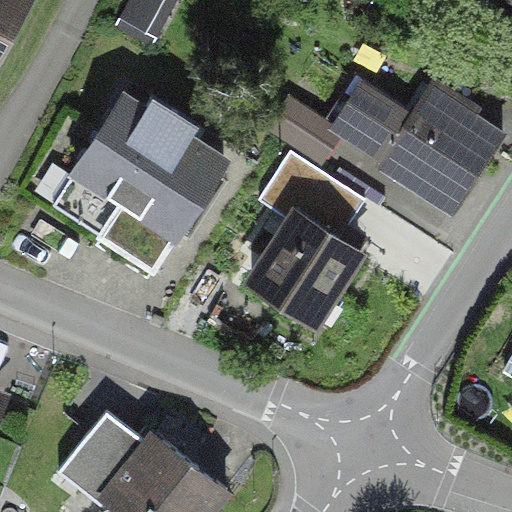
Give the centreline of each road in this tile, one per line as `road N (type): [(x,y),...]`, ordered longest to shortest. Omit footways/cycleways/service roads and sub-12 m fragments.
road 1 (residential): [(373,441),(0,288)]
road 2 (residential): [(373,441),(511,214)]
road 3 (residential): [(511,501),(373,441)]
